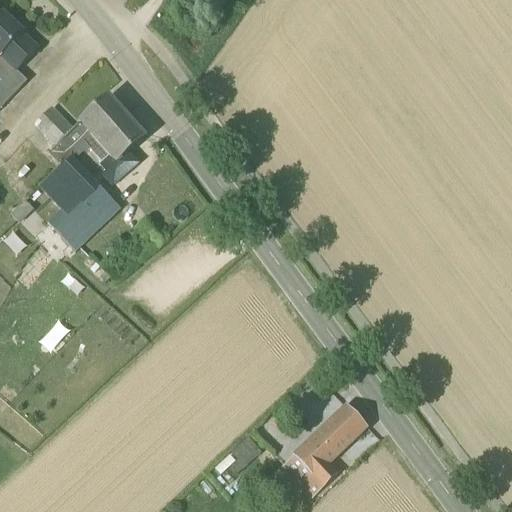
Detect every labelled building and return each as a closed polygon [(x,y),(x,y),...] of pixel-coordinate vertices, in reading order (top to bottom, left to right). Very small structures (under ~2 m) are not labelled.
[(1,17),(0,17),(0,110),(26,84),(15,73),(37,51),(22,36),(2,16),(1,17)] [(70,155),(89,137),(90,136),(92,138),(119,113),(108,100),(72,132),(52,110),(34,126),(54,148),(46,155),(57,167),(70,155)] [(90,136),(89,137),(115,166),(144,141),(119,113),(92,138),(90,136)] [(70,155),(57,167),(35,186),(64,218),(49,231),(70,254),(116,213),(70,160),(70,155)] [(150,221),(138,232),(154,251),(167,241),(150,221)] [(326,468),(366,430),(346,409),(283,469),(313,500),(336,478),(326,468)]
